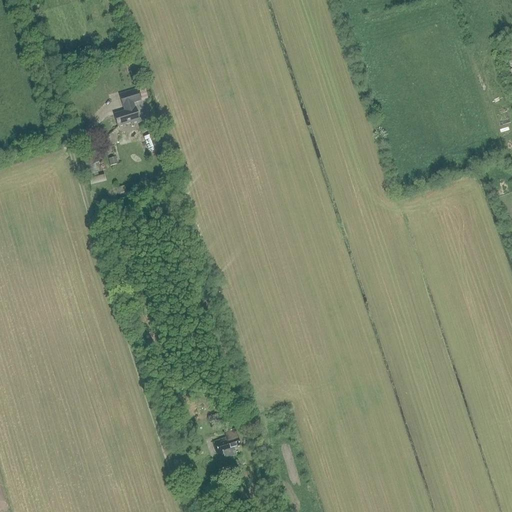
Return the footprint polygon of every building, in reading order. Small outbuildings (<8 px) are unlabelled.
[(112,69),(105,76),(111,83),(119,76),(112,69)] [(117,127),(130,123),(131,125),(139,123),(136,112),(137,112),(134,104),(134,105),(133,103),(141,101),(137,88),(118,94),(124,111),(113,114),(117,127)] [(143,137),(148,153),(163,148),(157,132),(143,137)] [(98,176),(95,164),(99,163),(96,152),(82,156),(88,178),(98,176)] [(94,185),(108,180),(106,174),(92,178),(94,185)] [(169,427),(176,446),(185,443),(179,424),(169,427)] [(233,447),(239,446),(234,431),(224,434),(225,439),(212,443),(216,456),(223,454),(224,458),(236,455),(233,447)] [(189,493),(192,502),(201,499),(198,491),(189,493)] [(197,511),(205,509),(203,502),(195,504),(197,511)]
